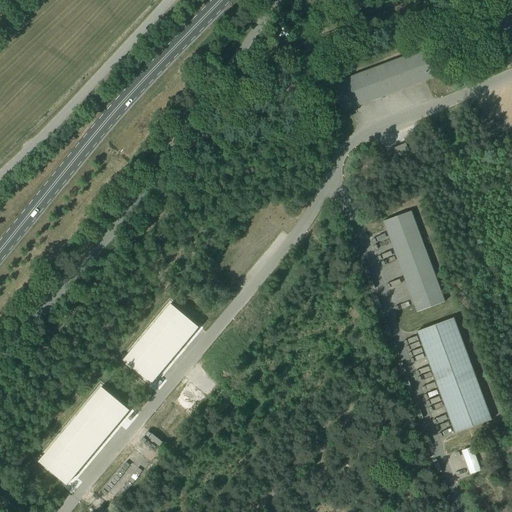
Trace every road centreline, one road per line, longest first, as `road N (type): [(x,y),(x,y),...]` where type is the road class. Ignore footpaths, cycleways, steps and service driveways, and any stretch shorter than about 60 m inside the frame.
road 1 (unclassified): [(0,356),(126,213),(276,0)]
road 2 (primary): [(0,251),(95,131),(220,0)]
road 3 (unclassified): [(0,172),(170,0)]
